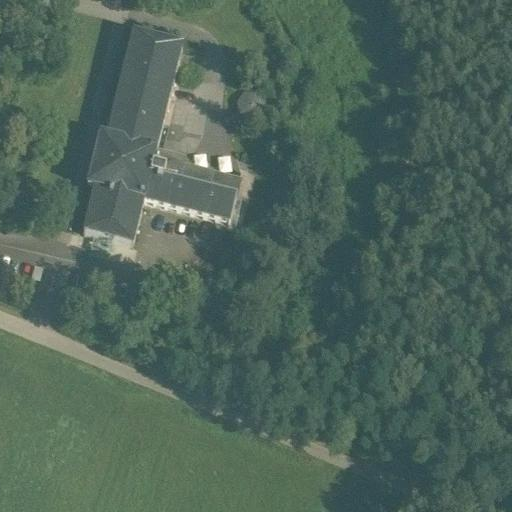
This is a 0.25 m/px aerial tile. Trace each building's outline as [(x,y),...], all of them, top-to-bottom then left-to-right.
[(132,39),(83,240),(132,252),(143,207),(149,181),(156,156),(181,51),(132,39)] [(267,116),(263,94),(237,99),(241,121),(267,116)] [(242,177),(156,156),(149,181),(235,203),(242,177)] [(235,203),(149,181),(143,207),(229,228),(235,203)] [(273,212),(288,217),(296,192),(281,187),(273,212)]
